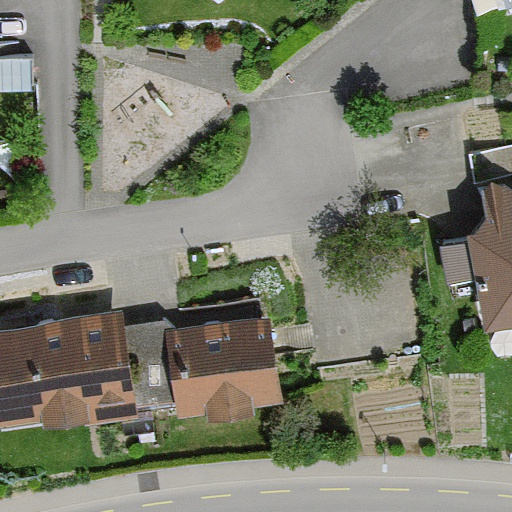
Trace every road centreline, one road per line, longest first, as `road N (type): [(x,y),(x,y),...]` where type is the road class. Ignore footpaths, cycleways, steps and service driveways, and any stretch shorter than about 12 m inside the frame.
road 1 (residential): [(0,255),(246,217),(280,194),(303,92),(422,0)]
road 2 (unclassified): [(500,511),(223,511)]
